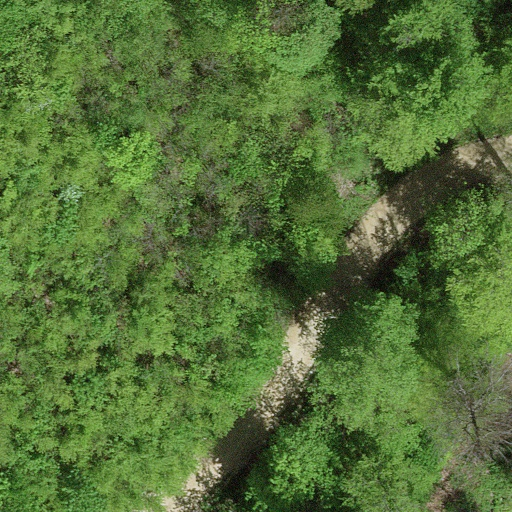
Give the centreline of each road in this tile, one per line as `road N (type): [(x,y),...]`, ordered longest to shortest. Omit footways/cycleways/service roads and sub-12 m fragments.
road 1 (track): [(410,195),(355,249),(250,417),(158,511)]
road 2 (track): [(249,0),(341,90),(410,195)]
